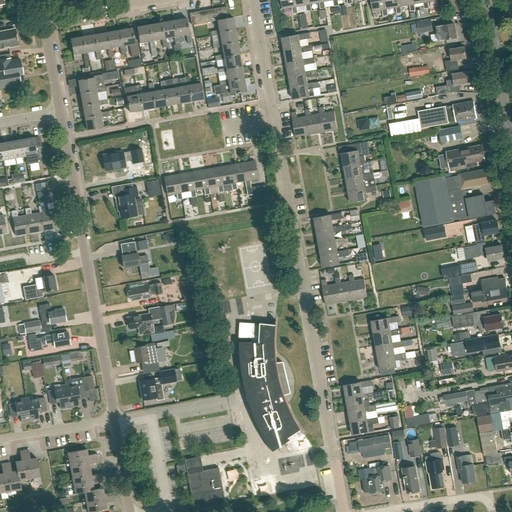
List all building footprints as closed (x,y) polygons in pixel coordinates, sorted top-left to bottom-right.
[(298,14),(296,7),(297,7),(295,0),(280,0),(282,10),(292,8),(293,14),(298,14)] [(311,11),(310,5),(309,0),(295,0),(297,7),(305,6),(306,12),(311,11)] [(309,0),(310,5),(319,3),(320,9),(325,9),(324,2),(323,0),(309,0)] [(370,0),(373,12),(382,10),(383,17),(388,16),(387,9),(387,10),(385,0),(370,0)] [(385,0),(387,10),(387,9),(396,8),(397,14),(402,13),(401,7),(399,0),(385,0)] [(399,0),(401,7),(410,6),(411,12),(416,11),(414,5),(413,0),(399,0)] [(413,0),(414,5),(423,3),(424,9),(429,8),(428,2),(427,0),(413,0)] [(217,21),(228,19),(226,7),(213,9),(215,21),(217,21)] [(213,9),(213,10),(207,11),(209,22),(215,21),(213,9)] [(327,18),(326,10),(319,11),(321,19),(327,18)] [(198,24),(203,23),(201,12),(195,13),(198,24)] [(189,34),(186,18),(174,21),(177,37),(178,37),(186,35),(187,44),(192,43),(190,34),(189,34)] [(217,21),(219,30),(210,32),(211,37),(220,35),(219,33),(235,31),(233,18),(228,19),(217,21)] [(432,20),(418,23),(418,24),(420,32),(420,33),(424,33),(434,31),(432,20)] [(177,37),(174,21),(162,23),(164,39),(166,39),(174,37),(175,46),(173,46),(174,51),(181,50),(178,37),(177,37)] [(152,41),(154,41),(161,40),(163,48),(167,47),(166,39),(164,39),(162,23),(149,25),(152,41)] [(418,24),(411,26),(413,33),(420,32),(418,24)] [(442,27),(436,28),(437,34),(438,42),(444,41),(456,39),(454,24),(442,26),(442,27)] [(137,27),(140,43),(149,42),(151,50),(155,49),(154,41),(152,41),(149,25),(137,27)] [(123,46),(124,46),(130,45),(132,57),(139,56),(137,43),(135,44),(132,28),(120,30),(123,46)] [(15,30),(0,32),(0,49),(18,46),(15,30)] [(121,56),(126,55),(124,46),(123,46),(120,30),(108,33),(110,49),(112,48),(120,47),(121,56)] [(219,33),(220,35),(221,43),(212,44),(213,49),(222,47),(222,46),(237,43),(235,31),(219,33)] [(98,51),(100,51),(108,49),(109,58),(114,57),(112,48),(110,49),(108,33),(95,35),(98,51)] [(310,33),(282,38),(285,51),(301,48),(300,41),(311,40),(310,33)] [(97,60),(102,59),(100,51),(98,51),(95,35),(83,37),(86,53),(88,53),(95,51),(97,60)] [(88,62),(90,61),(88,53),(86,53),(83,37),(71,39),(74,55),(83,54),(85,62),(88,62)] [(222,46),(222,47),(223,55),(215,56),(215,61),(224,60),(224,58),(240,55),(237,43),(222,46)] [(417,43),(401,46),(402,52),(418,50),(417,43)] [(303,60),(302,54),(313,52),(312,46),(301,48),(285,51),(287,63),(303,60)] [(465,48),(450,51),(452,60),(445,62),(446,72),(459,69),(457,61),(467,59),(465,48)] [(224,58),(224,60),(225,67),(217,69),(218,73),(226,72),(226,70),(242,67),(240,55),(224,58)] [(306,73),(306,72),(304,66),(315,64),(314,58),(303,60),(287,63),(289,76),(306,73)] [(140,59),(128,61),(129,67),(141,65),(140,59)] [(0,71),(22,67),(20,60),(11,62),(11,61),(3,62),(0,62),(0,71)] [(113,60),(105,62),(107,70),(114,69),(113,60)] [(19,76),(23,75),(22,67),(0,71),(0,88),(21,84),(19,76)] [(226,70),(226,72),(228,80),(219,81),(220,86),(228,84),(228,82),(244,79),(242,67),(226,70)] [(413,68),(414,77),(422,76),(420,67),(413,68)] [(118,71),(102,74),(102,75),(103,80),(103,81),(119,78),(118,72),(118,71)] [(308,85),(307,78),(317,76),(316,71),(306,72),(306,73),(289,76),(291,88),(308,85)] [(447,80),(448,86),(449,93),(454,92),(460,93),(460,85),(471,83),(469,73),(453,75),(453,79),(447,80)] [(93,79),(78,81),(80,94),(96,91),(96,89),(94,81),(103,80),(102,75),(93,77),(93,79)] [(191,102),(203,99),(200,84),(191,85),(189,77),(185,78),(186,86),(188,86),(191,102)] [(173,80),(174,88),(176,88),(178,104),(191,102),(188,86),(186,86),(179,88),(177,79),(173,80)] [(221,94),(222,98),(231,96),(231,95),(246,92),(244,79),(228,82),(228,84),(230,92),(221,93),(221,94)] [(160,82),(162,91),(163,90),(166,106),(178,104),(176,88),(174,88),(166,90),(165,81),(160,82)] [(163,90),(162,91),(154,92),(153,83),(148,84),(149,93),(151,92),(154,108),(166,106),(163,90)] [(308,85),(291,88),(293,100),(315,96),(314,90),(319,89),(318,83),(308,85)] [(220,86),(213,87),(215,95),(221,94),(221,93),(230,92),(228,84),(220,86)] [(139,95),(142,110),(154,108),(151,92),(149,93),(142,94),(140,85),(136,86),(137,95),(139,95)] [(127,97),(129,113),(142,110),(139,95),(137,95),(136,86),(124,88),(125,98),(127,97)] [(449,94),(449,93),(448,86),(436,88),(437,96),(449,94)] [(98,103),(98,101),(96,93),(105,92),(104,87),(96,89),(96,91),(80,94),(83,106),(98,103)] [(422,90),(406,93),(407,100),(423,97),(422,90)] [(392,96),(384,98),(385,104),(396,102),(395,96),(395,93),(391,94),(392,96)] [(218,97),(207,99),(209,108),(219,106),(218,97)] [(101,115),(100,113),(99,106),(107,104),(106,100),(98,101),(98,103),(83,106),(85,118),(101,115)] [(421,130),(449,125),(449,123),(456,122),(456,123),(477,119),(474,102),(453,106),(453,107),(446,108),(445,107),(418,113),(421,130)] [(338,130),(334,113),(325,114),(324,108),(319,109),(320,115),(324,133),(338,130)] [(305,111),(306,118),(307,118),(310,135),(324,133),(320,115),(311,117),(310,110),(305,111)] [(85,118),(87,131),(103,128),(101,118),(109,116),(109,112),(100,113),(101,115),(85,118)] [(293,120),(296,138),(310,135),(307,118),(306,118),(298,119),(297,113),(292,114),(293,120)] [(359,121),(360,129),(369,128),(367,120),(359,121)] [(439,131),(441,143),(463,139),(460,127),(439,131)] [(27,165),(38,163),(38,160),(44,159),(42,146),(36,147),(34,137),(22,139),(26,156),(25,157),(27,165)] [(22,139),(12,141),(15,158),(25,157),(26,156),(22,139)] [(12,141),(11,141),(1,143),(4,160),(15,158),(12,141)] [(361,163),(366,162),(365,156),(371,155),(370,149),(369,149),(368,142),(352,145),(353,152),(342,154),(344,166),(361,163)] [(450,172),(477,166),(477,163),(485,161),(482,146),(446,153),(450,172)] [(105,170),(112,168),(113,169),(125,167),(124,161),(132,160),(132,163),(143,161),(140,149),(130,151),(130,153),(123,154),(122,153),(110,155),(110,156),(103,157),(105,170)] [(379,161),(382,172),(387,171),(385,159),(379,161)] [(258,179),(255,161),(239,164),(243,182),(245,181),(246,188),(251,187),(250,180),(258,179)] [(372,161),(366,162),(361,163),(344,166),(347,179),(363,176),(363,175),(374,173),(373,167),(372,161)] [(237,189),(236,183),(243,182),(239,164),(224,166),(228,184),(232,184),(233,190),(237,189)] [(224,192),(223,185),(228,184),(224,166),(209,169),(213,187),(218,186),(219,193),(224,192)] [(210,194),(209,188),(213,187),(209,169),(194,172),(198,190),(204,189),(205,195),(210,194)] [(462,190),(490,184),(487,170),(459,175),(462,190)] [(196,197),(195,190),(198,190),(194,172),(179,175),(182,192),(190,191),(191,197),(196,197)] [(374,173),(363,175),(363,176),(347,179),(349,191),(365,188),(365,187),(364,181),(375,179),(374,173)] [(179,175),(164,177),(167,195),(177,194),(178,200),(183,199),(181,193),(182,192),(179,175)] [(423,228),(453,222),(453,220),(459,219),(460,221),(496,214),(493,202),(485,203),(484,196),(456,201),(456,200),(450,202),(448,192),(460,190),(457,177),(445,179),(445,177),(415,183),(423,228)] [(157,180),(146,182),(147,192),(159,190),(157,180)] [(44,182),(35,184),(36,190),(45,188),(44,182)] [(349,191),(351,203),(368,200),(366,193),(377,191),(376,185),(365,187),(365,188),(349,191)] [(121,219),(136,216),(133,197),(137,196),(136,188),(122,190),(123,196),(116,197),(118,211),(120,211),(121,219)] [(397,202),(400,214),(412,212),(409,200),(397,202)] [(43,231),(57,229),(54,211),(45,212),(44,206),(39,207),(40,213),(43,231)] [(30,234),(43,231),(40,213),(31,215),(30,208),(25,209),(26,216),(27,216),(30,234)] [(358,210),(350,212),(352,221),(360,220),(358,210)] [(12,218),(16,236),(30,234),(27,216),(26,216),(18,217),(16,211),(12,212),(13,218),(12,218)] [(342,213),(335,215),(314,218),(316,231),(333,228),(333,227),(332,221),(343,219),(342,213)] [(485,241),(484,235),(499,232),(497,221),(476,225),(473,226),(476,242),(485,241)] [(333,228),(316,231),(319,243),(335,240),(334,233),(345,231),(344,225),(333,227),(333,228)] [(425,231),(427,241),(446,237),(444,227),(425,231)] [(167,235),(163,235),(164,241),(168,241),(175,240),(174,233),(167,234),(167,235)] [(338,252),(336,246),(347,244),(346,238),(335,240),(319,243),(321,256),(338,252)] [(147,240),(135,242),(136,250),(148,248),(147,240)] [(476,245),(464,248),(466,259),(476,257),(476,256),(487,254),(488,261),(504,258),(502,246),(486,249),(485,242),(476,244),(476,245)] [(380,244),(373,246),(376,260),(383,259),(380,244)] [(323,268),(340,265),(339,258),(349,256),(348,250),(338,252),(321,256),(323,268)] [(123,269),(139,266),(139,265),(148,263),(147,256),(138,257),(137,254),(122,257),(123,269)] [(477,262),(461,265),(461,266),(463,274),(463,275),(470,274),(479,272),(477,262)] [(148,263),(139,265),(139,266),(141,278),(158,275),(157,268),(149,269),(148,263)] [(461,266),(453,267),(455,276),(463,274),(461,266)] [(463,275),(449,278),(450,286),(472,282),(470,274),(463,275)] [(46,293),(46,292),(56,290),(53,275),(43,277),(44,288),(36,290),(35,285),(22,287),(25,300),(43,297),(42,294),(46,293)] [(354,301),(368,298),(365,280),(355,282),(354,276),(349,276),(350,283),(354,301)] [(350,283),(341,285),(340,278),(335,279),(336,285),(337,285),(340,303),(354,301),(350,283)] [(507,288),(505,279),(499,280),(494,281),(494,279),(481,281),(483,291),(496,289),(496,290),(507,288)] [(322,281),(326,305),(340,303),(337,285),(336,285),(328,287),(326,280),(322,281)] [(155,294),(161,293),(160,283),(153,285),(155,294)] [(131,302),(151,298),(149,285),(129,289),(130,292),(128,292),(129,299),(130,298),(131,302)] [(196,286),(183,289),(185,301),(199,298),(196,286)] [(485,302),(509,298),(507,288),(496,290),(496,289),(483,291),(472,293),(473,303),(485,301),(485,302)] [(466,303),(465,294),(451,297),(453,305),(466,303)] [(473,302),(453,306),(455,315),(475,312),(473,302)] [(64,309),(50,311),(49,304),(39,306),(42,323),(49,321),(50,324),(66,321),(64,309)] [(160,311),(162,326),(171,324),(168,309),(160,311)] [(487,311),(453,317),(455,329),(486,324),(487,331),(504,328),(501,315),(488,317),(487,311)] [(153,332),(150,314),(128,318),(128,321),(126,321),(127,327),(129,327),(130,330),(139,328),(140,335),(145,334),(153,332)] [(202,314),(194,316),(196,325),(204,324),(202,314)] [(399,316),(379,320),(372,321),(374,334),(391,331),(390,324),(400,322),(399,316)] [(449,318),(440,320),(442,327),(443,327),(444,329),(452,327),(449,318)] [(258,323),(258,324),(239,323),(238,338),(253,339),(253,342),(238,342),(238,347),(239,361),(240,370),(242,384),(244,393),(248,406),(252,415),(257,428),(262,436),(269,448),(271,452),(288,440),(287,438),(300,430),(302,434),(303,434),(300,429),(293,418),(290,413),(285,400),(284,398),(283,398),(282,396),(290,393),(282,362),(274,363),(274,361),(275,361),(275,358),(274,345),(274,339),(275,326),(275,320),(274,325),(258,323)] [(42,330),(40,321),(24,324),(26,333),(42,330)] [(201,326),(195,331),(198,336),(205,331),(201,326)] [(391,331),(374,334),(376,346),(393,343),(392,336),(403,334),(401,329),(391,331)] [(173,331),(150,335),(151,341),(156,340),(168,338),(174,337),(173,331)] [(46,344),(54,343),(55,348),(70,345),(68,332),(45,337),(46,344)] [(465,333),(455,335),(456,341),(466,339),(465,333)] [(498,335),(466,341),(458,343),(460,355),(468,354),(469,359),(482,356),(502,353),(498,335)] [(35,338),(26,339),(29,354),(43,351),(41,340),(40,337),(35,338)] [(157,347),(169,344),(168,338),(156,340),(157,347)] [(395,356),(395,355),(394,349),(405,347),(404,341),(393,343),(376,346),(379,359),(395,356)] [(145,346),(133,348),(136,364),(144,362),(144,365),(157,363),(154,343),(145,345),(145,346)] [(158,347),(161,360),(169,358),(166,345),(158,347)] [(405,347),(394,349),(395,355),(406,353),(405,347)] [(81,352),(61,355),(62,363),(82,359),(81,352)] [(379,359),(381,371),(397,368),(396,361),(407,359),(406,353),(395,355),(395,356),(379,359)] [(511,356),(508,357),(507,355),(494,357),(497,373),(511,370),(511,368),(511,367),(511,356)] [(41,362),(31,363),(31,369),(32,371),(42,369),(41,362)] [(455,373),(453,363),(441,365),(443,375),(455,373)] [(139,382),(143,401),(156,398),(156,401),(164,400),(161,384),(176,382),(174,370),(158,373),(159,378),(139,382)] [(78,406),(77,400),(85,398),(84,391),(94,390),(92,376),(81,378),(82,385),(70,387),(70,384),(65,385),(69,407),(78,406)] [(458,376),(443,377),(444,384),(458,383),(458,376)] [(372,387),(371,381),(344,386),(346,398),(363,395),(361,389),(372,387)] [(476,405),(472,406),(474,417),(486,415),(486,414),(489,413),(490,414),(511,410),(511,386),(510,387),(509,384),(490,387),(490,389),(474,392),(476,405)] [(59,403),(60,409),(69,407),(65,385),(60,386),(60,389),(48,391),(51,405),(59,403)] [(467,391),(445,395),(447,407),(455,405),(454,403),(468,401),(467,391)] [(374,393),(363,395),(346,398),(349,411),(365,408),(364,401),(375,399),(374,393)] [(31,397),(26,398),(30,421),(39,419),(38,413),(46,412),(44,398),(31,400),(31,397)] [(9,404),(11,418),(20,416),(21,422),(30,421),(26,398),(21,399),(21,402),(9,404)] [(367,420),(366,413),(377,412),(376,406),(365,408),(349,411),(351,423),(367,420)] [(413,427),(425,424),(423,415),(412,417),(413,427)] [(479,418),(482,434),(496,431),(493,415),(479,418)] [(398,417),(389,418),(391,429),(400,427),(398,417)] [(353,436),(369,433),(368,426),(379,424),(378,418),(367,420),(351,423),(353,436)] [(435,429),(437,449),(448,447),(446,427),(435,429)] [(456,427),(446,429),(449,447),(459,445),(456,427)] [(503,430),(505,441),(511,439),(511,428),(511,429),(503,430)] [(482,434),(486,456),(500,453),(496,431),(482,434)] [(392,448),(389,435),(358,441),(360,453),(392,448)] [(418,440),(408,442),(411,457),(421,456),(418,440)] [(355,441),(347,443),(349,451),(357,449),(355,441)] [(402,444),(394,445),(395,452),(403,451),(402,444)] [(17,471),(19,480),(39,477),(36,458),(30,459),(29,450),(20,452),(21,461),(15,462),(17,471)] [(67,453),(71,474),(90,470),(89,465),(98,463),(97,454),(87,456),(86,450),(67,453)] [(500,453),(486,456),(485,456),(487,466),(502,463),(500,453)] [(461,472),(463,484),(476,481),(473,465),(471,455),(457,457),(460,472),(461,472)] [(186,470),(202,467),(200,457),(184,460),(186,470)] [(426,463),(428,473),(430,473),(433,489),(445,487),(442,471),(444,470),(442,460),(426,463)] [(17,471),(12,472),(10,463),(1,464),(3,474),(0,474),(0,490),(0,493),(21,490),(19,480),(17,471)] [(369,469),(371,477),(368,478),(368,479),(362,480),(364,493),(371,492),(371,494),(385,492),(383,482),(392,480),(389,466),(377,468),(369,469)] [(407,493),(420,491),(415,466),(402,469),(407,493)] [(186,470),(187,474),(190,492),(193,507),(194,510),(225,504),(218,468),(203,471),(202,467),(186,470)] [(369,468),(358,470),(360,481),(362,480),(368,479),(368,478),(371,477),(369,469),(369,468)] [(93,490),(92,485),(102,483),(100,474),(91,476),(90,470),(71,474),(75,494),(84,493),(84,492),(93,490)] [(104,494),(103,488),(93,490),(84,492),(84,493),(87,511),(92,511),(106,509),(105,503),(115,501),(113,493),(104,494)]
